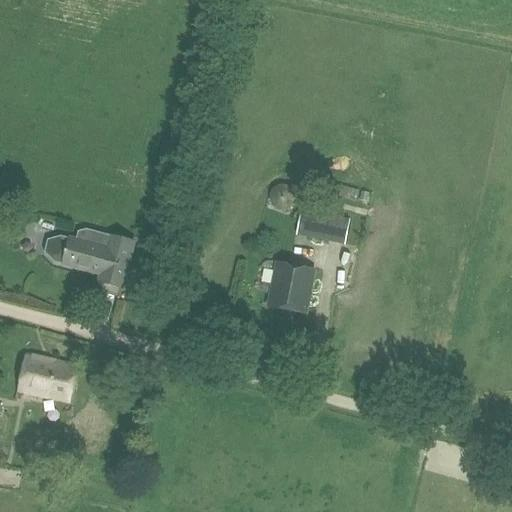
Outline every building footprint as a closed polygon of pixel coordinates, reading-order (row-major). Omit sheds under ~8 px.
[(342,177),(341,191),(355,191),(356,177),(342,177)] [(270,198),(270,200),(270,202),(270,204),(271,206),(272,207),(273,209),(275,210),(276,211),(278,212),(280,212),(282,212),(283,212),(285,212),(287,211),(289,210),(290,209),(291,207),(292,206),(293,204),(293,202),(293,200),(293,198),(293,197),(292,195),(291,193),(290,192),(289,191),(287,190),(285,189),(283,189),(282,189),(280,189),(278,189),(276,190),(275,191),(273,192),(272,193),(271,195),(270,197),(270,198)] [(296,235),(345,245),(350,219),(301,210),(296,235)] [(127,267),(134,243),(118,238),(86,229),(77,231),(75,239),(68,238),(58,235),(47,240),(44,252),(54,262),(61,264),(99,274),(97,282),(123,289),(129,268),(127,267)] [(275,261),(266,307),(307,315),(316,269),(275,261)] [(68,403),(77,366),(27,355),(19,393),(68,403)]
